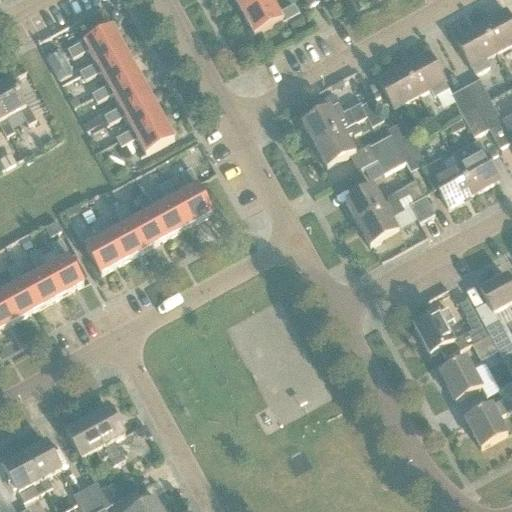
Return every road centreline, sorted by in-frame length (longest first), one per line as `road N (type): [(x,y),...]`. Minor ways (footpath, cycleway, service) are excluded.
road 1 (residential): [(227,120),(453,0)]
road 2 (residential): [(473,511),(433,485),(335,310)]
road 3 (residential): [(119,339),(297,243)]
road 4 (residential): [(511,219),(335,310)]
road 5 (residential): [(213,511),(119,339)]
road 6 (residential): [(297,243),(227,120)]
road 7 (residential): [(227,120),(159,0)]
road 8 (residential): [(0,405),(119,339)]
